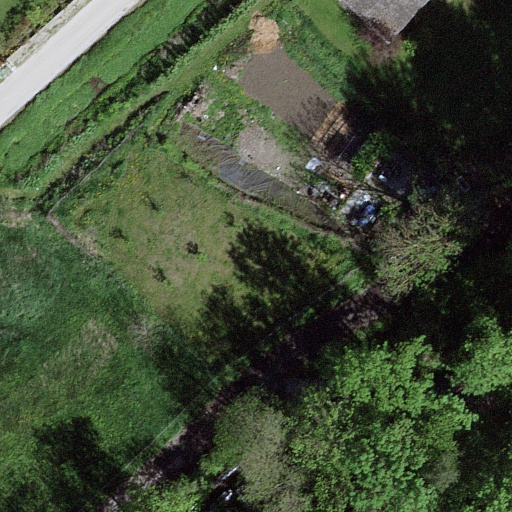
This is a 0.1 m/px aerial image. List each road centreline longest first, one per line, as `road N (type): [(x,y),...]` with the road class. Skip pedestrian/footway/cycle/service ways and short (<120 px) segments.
road 1 (unclassified): [(160,511),(328,408)]
road 2 (residential): [(117,0),(0,107)]
